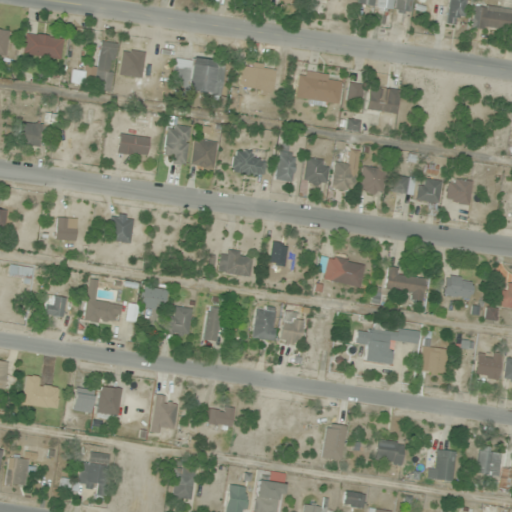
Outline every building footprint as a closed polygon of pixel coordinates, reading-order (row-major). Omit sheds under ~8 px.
[(375,0),(373,6),(387,10),(389,0),(375,0)] [(394,0),(391,10),(406,14),(409,0),(394,0)] [(464,0),(447,0),(443,23),(453,25),(454,17),(461,18),(464,0)] [(472,28),(511,30),(511,9),(473,7),(472,28)] [(0,55),(7,57),(9,32),(0,30),(0,55)] [(61,39),(26,34),(23,55),(59,60),(61,39)] [(109,91),(114,44),(98,42),(95,68),(83,66),(81,88),(109,91)] [(175,59),(173,91),(218,94),(220,63),(175,59)] [(269,92),(273,70),(241,64),(237,86),(269,92)] [(293,100),(336,105),(338,79),(296,74),(293,100)] [(360,103),(363,86),(347,82),(343,100),(360,103)] [(394,114),(396,90),(367,87),(364,111),(394,114)] [(346,131),(356,130),(355,122),(346,122),(346,131)] [(38,146),(40,125),(18,123),(16,144),(38,146)] [(161,154),(169,155),(168,163),(183,165),(188,128),(165,124),(161,154)] [(147,139),(118,134),(115,153),(144,158),(147,139)] [(188,167),(210,171),(216,143),(193,139),(188,167)] [(296,154),(281,148),(270,177),(286,183),(296,154)] [(235,149),(228,168),(258,180),(265,161),(235,149)] [(346,161),(332,161),(330,190),(353,191),(355,151),(346,150),(346,161)] [(325,184),(325,160),(302,160),(302,184),(325,184)] [(356,191),(377,195),(381,170),(361,166),(356,191)] [(412,179),(390,176),(387,192),(409,196),(412,179)] [(414,202),(436,204),(439,181),(416,179),(414,202)] [(443,203),(466,205),(469,181),(446,179),(443,203)] [(105,241),(127,243),(130,220),(108,217),(105,241)] [(73,240),(74,219),(54,218),(53,239),(73,240)] [(289,273),(291,253),(268,251),(266,270),(289,273)] [(361,264),(322,257),(318,280),(358,287),(361,264)] [(6,276),(28,279),(29,268),(7,265),(6,276)] [(382,293),(421,298),(423,279),(394,275),(395,269),(385,267),(382,293)] [(470,279),(442,276),(440,295),(468,298),(470,279)] [(93,301),(96,280),(86,279),(80,320),(116,325),(118,305),(93,301)] [(511,284),(504,285),(504,291),(495,292),(496,310),(511,308),(511,284)] [(151,311),(157,300),(159,302),(163,295),(146,285),(137,303),(151,311)] [(41,314),(60,318),(64,299),(45,295),(41,314)] [(249,338),(270,341),(275,309),(254,306),(249,338)] [(200,340),(213,342),(219,309),(206,307),(200,340)] [(187,308),(167,308),(167,334),(187,334),(187,308)] [(299,313),(279,313),(279,344),(299,344),(299,313)] [(414,344),(415,333),(354,327),(353,344),(362,345),(361,362),(387,364),(389,341),(414,344)] [(442,349),(419,345),(415,371),(438,374),(442,349)] [(472,377),(495,380),(498,356),(475,353),(472,377)] [(511,362),(503,361),(501,381),(511,382),(511,362)] [(15,398),(31,401),(35,380),(19,377),(15,398)] [(63,383),(40,378),(35,404),(58,409),(63,383)] [(115,416),(118,389),(97,387),(94,414),(115,416)] [(70,410),(88,413),(91,390),(73,388),(70,410)] [(171,430),(174,405),(164,403),(165,397),(153,395),(148,432),(159,434),(160,429),(171,430)] [(229,427),(232,409),(201,405),(199,422),(229,427)] [(339,460),(342,426),(323,424),(319,459),(339,460)] [(401,443),(374,440),(372,461),(399,464),(401,443)] [(6,457),(3,485),(22,487),(26,459),(41,461),(43,449),(22,446),(20,458),(6,457)] [(498,449),(475,449),(475,474),(498,474),(498,449)] [(425,469),(424,479),(449,481),(452,452),(434,450),(432,469),(425,469)] [(75,481),(59,479),(57,489),(74,492),(75,485),(94,488),(93,496),(103,497),(109,456),(87,452),(85,463),(78,462),(75,481)] [(188,500),(193,468),(171,464),(166,497),(188,500)] [(508,492),(510,468),(498,467),(497,491),(508,492)] [(255,481),(250,511),(276,511),(281,485),(255,481)] [(240,511),(243,487),(226,485),(223,511),(240,511)] [(363,494),(343,491),(340,506),(360,509),(363,494)]
